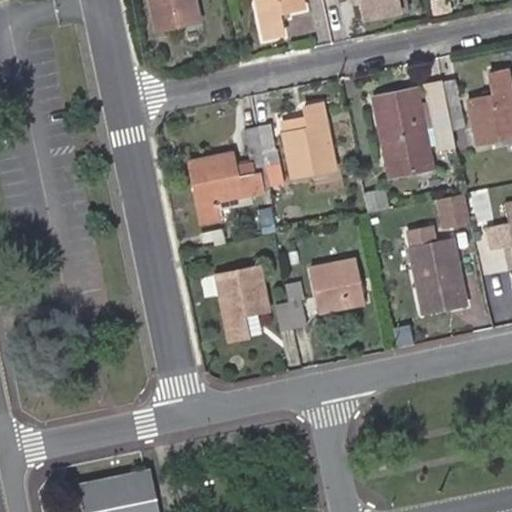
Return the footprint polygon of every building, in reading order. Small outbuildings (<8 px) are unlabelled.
[(150,0),(156,29),(198,21),(194,0),(150,0)] [(302,0),(256,0),(265,39),(283,35),(279,13),(304,8),(302,0)] [(406,9),(404,0),(360,0),(363,18),(406,9)] [(446,1),(429,4),(431,15),(448,11),(446,1)] [(466,98),(475,141),(511,133),(511,101),(506,68),(486,73),(490,92),(466,98)] [(441,79),(446,105),(459,102),(454,79),(453,77),(441,79)] [(446,105),(441,79),(424,82),(437,146),(453,143),(450,126),(446,105)] [(372,94),(384,153),(428,143),(419,101),(411,102),(408,86),(372,94)] [(446,105),(450,126),(463,123),(459,102),(446,105)] [(290,176),(333,168),(319,103),(302,106),(305,128),(281,133),(290,176)] [(269,125),(255,128),(260,151),(260,152),(273,149),(269,125)] [(260,151),(255,128),(243,129),(247,154),(260,152),(260,151)] [(428,143),(404,149),(408,168),(432,163),(428,143)] [(273,149),(260,152),(268,189),(274,188),(268,163),(278,161),(276,149),(273,149)] [(408,168),(404,149),(384,153),(388,173),(408,168)] [(198,204),(218,200),(261,191),(258,171),(236,176),(231,152),(189,160),(198,204)] [(249,163),(235,167),(236,176),(258,171),(261,191),(268,190),(260,152),(247,154),(249,163)] [(383,186),(363,190),(366,209),(386,205),(383,186)] [(463,191),(436,196),(442,223),(469,218),(463,191)] [(218,200),(198,204),(202,222),(222,218),(218,200)] [(270,204),(256,207),(260,231),(274,229),(270,204)] [(511,223),(485,229),(489,247),(510,243),(511,253),(511,223)] [(411,246),(438,242),(435,227),(409,232),(411,246)] [(460,281),(452,239),(438,242),(411,246),(409,247),(420,311),(439,307),(436,285),(460,281)] [(477,252),(480,268),(493,266),(489,249),(477,252)] [(354,258),(310,267),(318,310),(363,303),(354,258)] [(215,274),(228,337),(246,333),(243,314),(266,309),(257,266),(215,274)] [(493,266),(480,268),(485,293),(498,291),(493,266)] [(285,284),(288,300),(301,298),(298,281),(285,284)] [(460,281),(436,285),(439,307),(464,302),(460,281)] [(301,298),(288,300),(293,325),(307,323),(301,298)] [(293,325),(288,300),(276,301),(279,328),(293,325)] [(257,333),(271,328),(266,311),(251,316),(257,333)] [(157,468),(147,471),(152,499),(162,497),(157,468)] [(152,499),(147,471),(81,485),(86,511),(164,511),(162,497),(152,499)]
